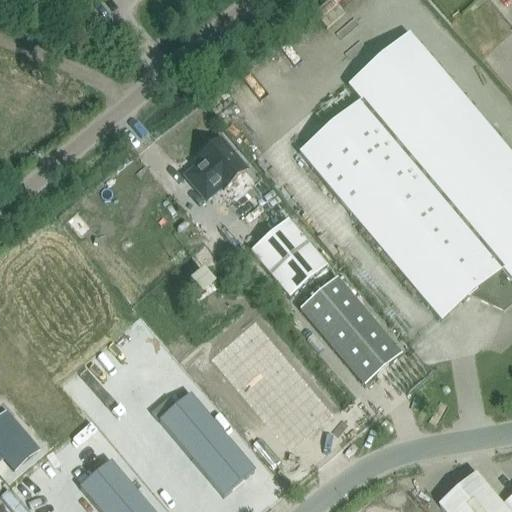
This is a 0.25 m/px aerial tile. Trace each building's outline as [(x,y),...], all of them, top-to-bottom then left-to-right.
[(503,313),(511,305),(511,159),(408,36),(347,88),(360,104),(299,156),(441,324),(471,298),(503,313)] [(205,202),(220,189),(223,192),(245,174),(229,155),(231,153),(224,145),(222,147),(219,143),(197,161),(201,166),(186,179),(205,202)] [(250,254),(289,301),(326,269),(287,223),(250,254)] [(364,388),(400,358),(336,282),(300,312),(364,388)] [(256,322),(216,356),(293,449),(333,415),(256,322)] [(189,397),(158,423),(223,500),(254,474),(189,397)] [(6,417),(0,421),(0,459),(13,475),(38,453),(6,417)] [(79,490),(97,511),(149,511),(110,464),(79,490)] [(511,511),(511,502),(504,509),(478,479),(441,510),(442,511),(511,511)] [(4,501),(12,511),(29,511),(15,493),(4,501)]
